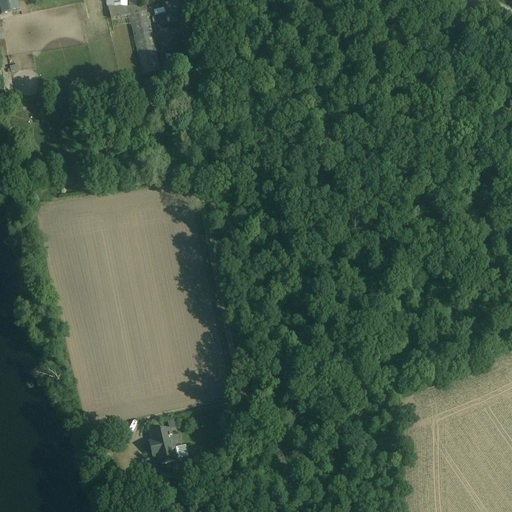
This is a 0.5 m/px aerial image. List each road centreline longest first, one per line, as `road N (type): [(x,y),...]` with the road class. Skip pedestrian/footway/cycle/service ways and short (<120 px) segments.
road 1 (track): [(436,362),(454,0)]
road 2 (track): [(309,511),(263,414),(242,388)]
